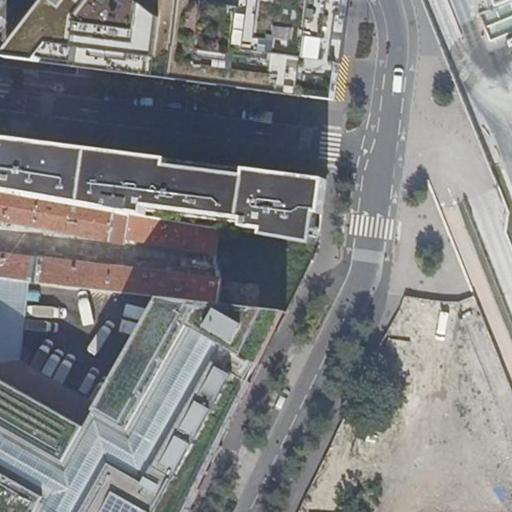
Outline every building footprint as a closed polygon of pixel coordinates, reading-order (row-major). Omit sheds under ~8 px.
[(55,0),(25,39),(358,99),(366,85),(370,64),(348,0),(55,0)] [(0,190),(149,217),(150,209),(253,219),(252,227),(267,229),(266,237),(289,241),(318,246),(324,234),(327,235),(336,186),(57,148),(57,153),(0,146),(0,190)] [(0,190),(0,281),(35,285),(63,288),(165,300),(165,299),(192,303),(220,306),(224,280),(0,254),(0,223),(127,244),(128,241),(219,256),(220,245),(223,230),(220,229),(149,217),(0,190)] [(31,324),(35,285),(0,281),(0,377),(90,428),(103,406),(27,363),(31,324)] [(190,511),(209,474),(287,315),(284,314),(220,306),(192,303),(165,299),(165,300),(103,406),(90,428),(0,377),(0,511),(190,511)]
